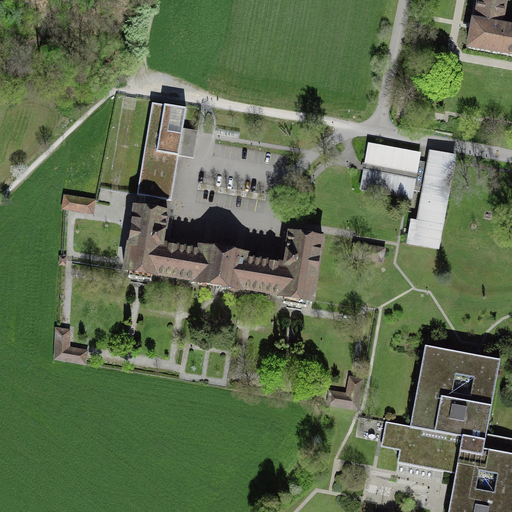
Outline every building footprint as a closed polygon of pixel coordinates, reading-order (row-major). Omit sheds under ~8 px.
[(473,21),(468,48),(497,54),(497,53),(511,56),(511,27),(502,26),(506,0),(478,0),(475,21),(473,21)] [(149,210),(157,211),(158,205),(159,199),(171,201),(178,156),(193,159),(197,139),(182,137),(183,132),(186,109),(152,104),(137,196),(151,198),(150,204),(149,210)] [(370,145),(369,145),(366,164),(366,167),(365,171),(364,171),(361,189),(362,189),(410,198),(411,199),(413,191),(424,193),(418,223),(412,222),(408,243),(437,249),(454,157),(431,153),(428,169),(417,167),(420,154),(418,154),(370,146),(370,145)] [(95,201),(65,196),(63,209),(64,209),(66,210),(92,214),(94,208),(95,201)] [(248,259),(248,255),(224,251),(200,247),(199,251),(163,245),(168,213),(157,211),(149,210),(135,208),(133,221),(129,247),(128,247),(124,271),(129,271),(128,278),(151,281),(152,275),(157,276),(158,275),(194,281),(194,282),(242,290),(243,289),(279,295),(279,296),(284,297),(283,303),(306,307),(307,301),(312,302),(316,278),(323,239),(290,233),(284,266),(248,259)] [(385,249),(354,244),(353,250),(352,257),(382,262),(385,249)] [(56,329),(55,359),(85,364),(85,361),(87,352),(78,350),(69,349),(69,331),(56,329)] [(511,511),(511,438),(487,434),(500,360),(425,346),(410,427),(392,423),(391,424),(393,424),(391,432),(390,432),(390,433),(391,433),(390,438),(389,438),(389,439),(390,439),(389,444),(394,445),(394,447),(395,447),(395,446),(400,447),(398,458),(399,458),(399,457),(405,458),(405,459),(406,458),(411,459),(411,460),(412,459),(417,460),(417,461),(418,461),(418,460),(423,461),(423,462),(424,462),(424,461),(429,462),(429,463),(430,464),(430,462),(435,463),(435,464),(436,465),(436,464),(437,464),(437,465),(438,466),(439,467),(440,467),(441,467),(442,466),(442,465),(448,466),(448,467),(449,466),(454,467),(454,468),(455,468),(455,467),(457,467),(448,511),(511,511)] [(330,392),(328,405),(358,410),(363,380),(350,377),(349,387),(347,395),(330,392)]
